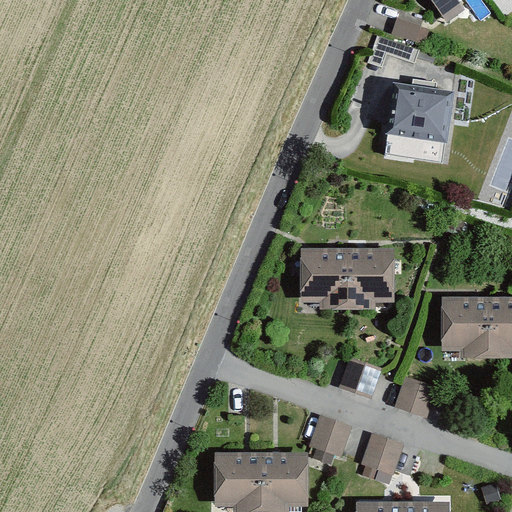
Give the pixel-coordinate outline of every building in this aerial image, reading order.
[(432,0),(451,24),(469,10),(465,4),(470,0),(432,0)] [(431,30),(400,20),(395,34),(426,45),(431,30)] [(459,95),(399,86),(389,155),(449,164),(459,95)] [(377,309),(377,303),(395,303),(395,249),(301,249),(301,303),(320,303),(320,309),(377,309)] [(511,301),(445,301),(445,352),(466,352),(466,363),(511,363),(511,301)] [(351,358),(341,389),(373,400),(384,369),(351,358)] [(440,389),(408,378),(398,407),(430,418),(440,389)] [(354,428),(321,416),(311,447),(343,459),(354,428)] [(406,446),(374,435),(363,465),(395,476),(406,446)] [(215,508),(233,508),(233,511),(289,511),(290,508),(309,507),(309,453),(215,454),(215,508)] [(450,511),(450,502),(357,502),(356,511),(450,511)]
